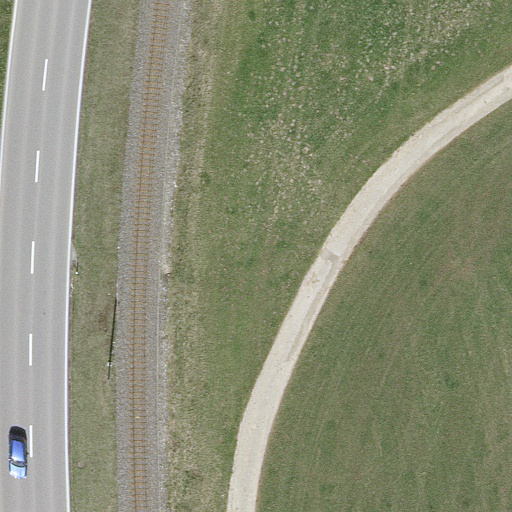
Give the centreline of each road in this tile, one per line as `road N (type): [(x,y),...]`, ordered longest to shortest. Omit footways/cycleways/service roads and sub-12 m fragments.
road 1 (track): [(239,511),(261,407),(333,250),(405,159),(511,80)]
road 2 (primary): [(52,0),(35,166),(32,511)]
